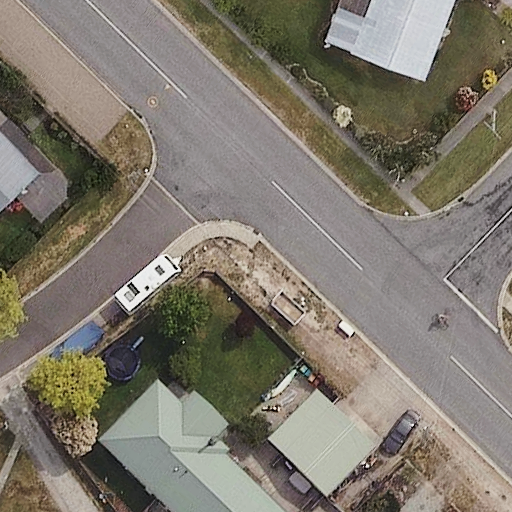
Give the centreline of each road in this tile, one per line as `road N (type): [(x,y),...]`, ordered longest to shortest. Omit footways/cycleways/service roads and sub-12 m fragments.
road 1 (residential): [(0,352),(154,227),(235,145)]
road 2 (tertiary): [(235,145),(409,318)]
road 3 (tertiary): [(86,0),(235,145)]
road 4 (residential): [(409,318),(511,207)]
road 5 (tertiary): [(409,318),(511,418)]
